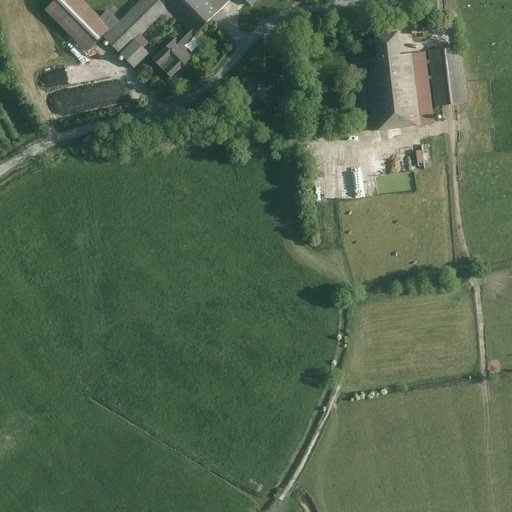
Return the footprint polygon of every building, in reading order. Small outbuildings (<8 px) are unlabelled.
[(97,18),(79,0),(55,0),(43,11),(84,54),(102,37),(109,31),(97,18)] [(161,4),(156,0),(141,0),(119,22),(109,31),(102,37),(120,56),(135,41),(140,35),(167,11),(161,4)] [(194,38),(230,2),(228,0),(165,0),(161,4),(167,11),(186,30),(194,38)] [(262,0),(243,0),(253,10),(262,0)] [(119,22),(108,9),(97,18),(109,31),(119,22)] [(178,38),(175,41),(155,61),(171,78),(192,57),(183,48),(194,38),(186,30),(178,38)] [(400,53),(398,33),(374,35),(376,56),(400,53)] [(142,48),(148,43),(140,35),(135,41),(142,48)] [(135,69),(149,54),(142,48),(135,41),(120,56),(135,69)] [(468,104),(462,47),(428,51),(434,107),(468,104)] [(434,126),(425,51),(400,53),(376,56),(369,57),(370,70),(364,71),(372,134),(434,126)] [(51,84),(100,79),(99,66),(50,71),(51,84)] [(280,77),(247,78),(247,100),(281,100),(280,77)] [(425,150),(418,151),(419,166),(426,166),(425,150)] [(345,154),(337,154),(338,159),(335,159),(337,192),(347,191),(345,154)]
